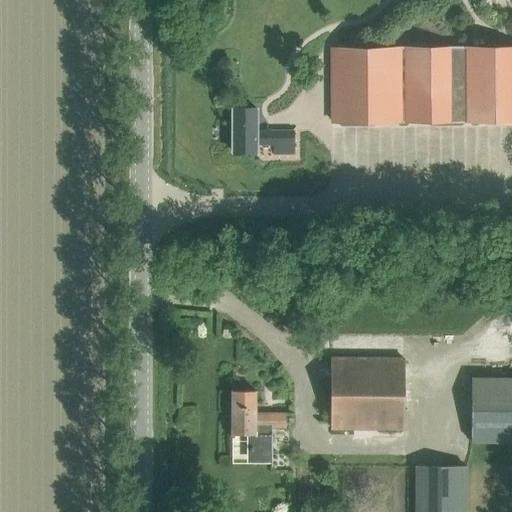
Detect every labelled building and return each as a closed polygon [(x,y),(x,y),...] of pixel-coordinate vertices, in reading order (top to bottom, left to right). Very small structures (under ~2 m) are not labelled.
[(470,122),(511,122),(511,48),(469,49),(470,122)] [(437,52),(405,52),(406,124),(437,124),(437,122),(470,122),(469,49),(437,49),(437,52)] [(331,52),(331,124),(406,124),(405,52),(331,52)] [(293,130),(260,130),(260,111),(236,111),(236,156),(260,155),(260,147),(273,147),(273,155),(293,155),(293,130)] [(403,430),(404,359),(333,359),(332,430),(403,430)] [(511,379),(472,379),(471,443),(511,443),(511,379)] [(256,415),(256,392),(232,391),(232,436),(250,436),(250,461),(272,461),(272,428),(285,428),(286,415),(256,415)] [(483,500),(483,484),(467,484),(467,466),(414,466),(414,511),(466,511),(467,500),(483,500)]
